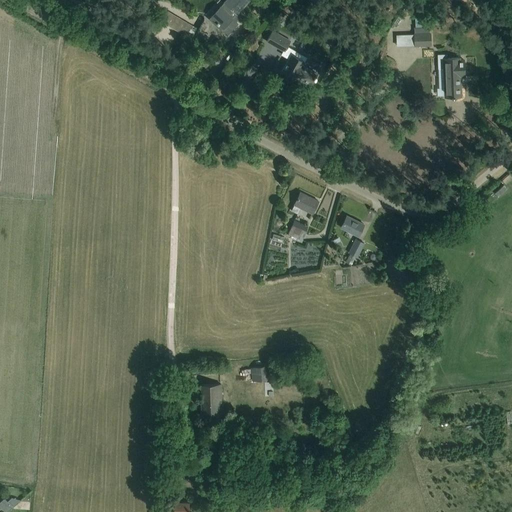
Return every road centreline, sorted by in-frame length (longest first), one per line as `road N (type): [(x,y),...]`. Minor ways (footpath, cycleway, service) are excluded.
road 1 (unclassified): [(511,155),(448,205),(402,209),(341,183),(18,0)]
road 2 (unknown): [(176,88),(170,368)]
